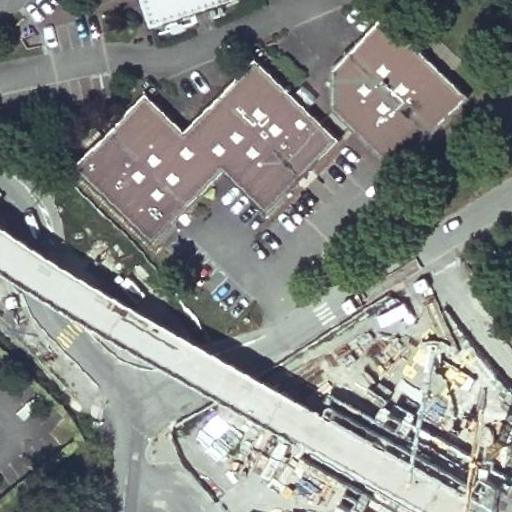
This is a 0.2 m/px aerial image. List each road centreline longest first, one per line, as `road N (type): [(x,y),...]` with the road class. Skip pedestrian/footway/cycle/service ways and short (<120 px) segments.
road 1 (unclassified): [(138,391),(269,346),(511,195)]
road 2 (unclassified): [(107,380),(0,252)]
road 3 (unclassified): [(0,289),(107,380)]
road 4 (unclassified): [(125,511),(138,391)]
